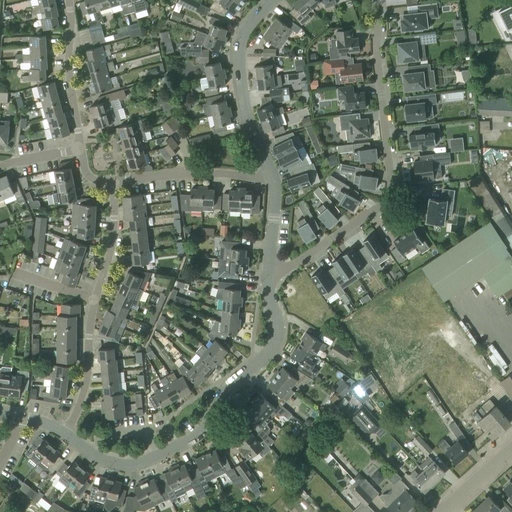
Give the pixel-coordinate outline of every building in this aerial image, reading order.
[(56,5),(54,0),(38,0),(39,4),(32,6),(33,10),(56,5)] [(96,0),(84,0),(85,1),(79,3),(83,15),(93,12),(97,25),(104,23),(102,16),(96,0)] [(96,0),(102,16),(112,13),(110,7),(108,0),(96,0)] [(125,15),(120,0),(108,0),(110,7),(121,4),(124,15),(125,15)] [(120,0),(125,15),(135,12),(132,3),(131,0),(120,0)] [(131,0),(132,3),(135,12),(135,13),(146,10),(148,6),(147,2),(143,0),(131,0)] [(200,3),(192,0),(178,0),(177,3),(196,12),(200,3)] [(234,0),(215,0),(209,8),(212,10),(221,14),(226,8),(234,15),(237,11),(239,12),(243,7),(234,0)] [(307,13),(312,9),(303,0),(297,0),(298,0),(293,4),(295,7),(289,12),(296,19),(302,25),(311,18),(307,13)] [(303,0),(312,9),(320,2),(318,0),(303,0)] [(404,19),(401,20),(402,31),(415,29),(415,31),(422,30),(422,29),(423,28),(428,28),(427,18),(438,17),(436,3),(418,5),(419,13),(403,15),(404,19)] [(59,15),(56,5),(33,10),(34,15),(41,13),(43,19),(41,19),(59,15)] [(511,5),(498,12),(505,25),(499,28),(505,41),(511,40),(511,5)] [(179,23),(182,14),(173,11),(170,19),(179,23)] [(41,19),(43,26),(35,28),(36,32),(44,30),(59,27),(57,16),(59,16),(59,15),(41,19)] [(206,34),(226,41),(227,37),(225,36),(227,29),(222,27),(224,22),(211,17),(209,23),(212,25),(208,35),(206,34)] [(286,39),(293,30),(296,33),(300,28),(285,17),(282,22),(277,18),(270,28),(283,37),(286,39)] [(176,24),(166,21),(163,29),(173,33),(176,24)] [(127,26),(129,31),(124,32),(125,36),(129,35),(130,38),(142,34),(138,23),(127,26)] [(102,30),(101,24),(88,28),(90,34),(102,30)] [(118,34),(119,38),(125,36),(124,32),(129,31),(127,26),(116,29),(118,34)] [(286,39),(283,37),(270,28),(263,37),(276,46),(279,49),(286,39)] [(92,40),(104,36),(102,30),(90,34),(92,40)] [(331,39),(331,47),(329,47),(330,59),(350,57),(350,53),(360,52),(358,38),(352,39),(351,30),(341,31),(336,32),(337,39),(331,39)] [(206,34),(198,31),(194,42),(189,42),(185,48),(180,47),(180,56),(195,57),(208,57),(208,50),(201,50),(201,48),(202,45),(219,51),(221,45),(224,46),(226,41),(206,34)] [(400,43),(398,44),(399,47),(400,61),(409,60),(410,62),(410,61),(416,61),(416,59),(418,59),(417,53),(420,53),(419,45),(436,43),(436,40),(436,33),(414,36),(414,42),(400,43)] [(30,48),(46,47),(45,36),(22,37),(22,42),(30,41),(30,48)] [(92,40),(93,45),(103,43),(106,42),(104,36),(92,40)] [(88,62),(103,57),(105,57),(103,50),(111,48),(109,44),(87,51),(90,61),(88,62)] [(15,54),(16,59),(23,59),(47,57),(46,47),(30,48),(31,54),(23,54),(15,54)] [(47,57),(23,59),(23,63),(24,63),(25,69),(29,69),(31,69),(47,68),(47,57)] [(103,57),(88,62),(91,72),(114,66),(112,61),(105,63),(103,57)] [(276,76),(275,65),(274,58),(261,60),(262,66),(256,67),(257,78),(276,76)] [(304,59),(295,61),(296,72),(305,70),(304,59)] [(343,59),(323,62),(324,74),(341,72),(342,82),(363,80),(361,64),(344,66),(343,59)] [(207,77),(225,73),(224,69),(222,69),(220,63),(205,66),(207,77)] [(404,82),(405,90),(435,87),(433,70),(431,70),(430,64),(416,65),(417,73),(403,74),(403,76),(402,76),(402,82),(404,82)] [(114,66),(91,72),(94,82),(109,78),(107,72),(115,70),(114,66)] [(47,68),(31,69),(29,69),(30,76),(22,76),(22,81),(36,80),(46,80),(46,69),(47,69),(47,68)] [(470,70),(461,71),(463,81),(471,80),(470,70)] [(207,77),(200,79),(202,90),(204,89),(205,96),(218,93),(217,87),(225,85),(224,79),(226,78),(225,73),(207,77)] [(257,78),(259,90),(282,87),(280,75),(276,76),(257,78)] [(94,82),(97,93),(120,87),(118,82),(111,84),(109,78),(94,82)] [(310,90),(318,89),(318,81),(309,81),(310,90)] [(40,97),(57,93),(54,82),(38,86),(40,97)] [(338,88),(339,99),(345,99),(346,110),(366,107),(364,92),(354,93),(353,86),(338,88)] [(283,95),(289,94),(288,88),(269,91),(270,97),(283,95)] [(89,114),(90,118),(117,110),(114,100),(119,98),(119,100),(126,98),(123,90),(98,98),(99,104),(90,107),(92,113),(89,114)] [(43,108),(60,103),(57,93),(40,97),(43,108)] [(418,121),(425,120),(425,119),(426,119),(425,105),(437,104),(435,93),(411,96),(411,104),(405,104),(406,112),(405,112),(406,119),(407,119),(407,121),(418,120),(418,121)] [(213,115),(231,111),(230,107),(227,107),(226,101),(222,101),(221,95),(206,99),(207,103),(202,104),(205,117),(213,115)] [(511,99),(478,98),(477,114),(511,115),(511,99)] [(175,108),(172,100),(161,104),(164,112),(175,108)] [(188,101),(177,104),(178,112),(190,109),(188,101)] [(64,113),(63,113),(60,103),(43,108),(46,118),(64,113)] [(261,121),(276,116),(284,113),(282,107),(274,109),(273,105),(258,110),(261,121)] [(92,123),(94,122),(96,128),(101,127),(102,132),(114,129),(113,126),(121,123),(117,110),(90,118),(92,123)] [(232,116),(231,111),(213,115),(215,126),(212,127),(214,133),(226,131),(225,125),(231,123),(229,117),(232,116)] [(50,128),(67,123),(64,113),(46,118),(47,118),(50,128)] [(355,114),(339,115),(341,131),(350,130),(352,139),(370,137),(367,119),(355,121),(355,114)] [(167,122),(174,131),(181,126),(174,116),(167,122)] [(261,121),(265,132),(271,130),(273,136),(285,132),(283,126),(280,127),(276,116),(261,121)] [(10,121),(0,120),(0,143),(7,144),(8,134),(10,121)] [(122,138),(138,133),(145,131),(142,120),(125,125),(116,128),(117,133),(120,132),(122,138)] [(167,122),(162,126),(169,135),(174,131),(167,122)] [(70,134),(67,123),(50,128),(53,139),(70,134)] [(427,149),(427,146),(436,145),(434,133),(437,132),(436,123),(424,125),(424,131),(416,132),(416,134),(409,135),(410,148),(417,147),(418,150),(427,149)] [(138,133),(122,138),(123,144),(121,145),(122,149),(141,143),(147,141),(145,131),(138,133)] [(273,147),(273,148),(274,150),(278,158),(297,149),(292,139),(295,137),(293,132),(274,138),(274,139),(275,139),(278,145),(275,146),(273,147)] [(211,141),(210,134),(194,138),(195,144),(211,141)] [(166,141),(169,144),(173,150),(178,146),(170,137),(166,141)] [(369,142),(337,146),(338,153),(354,151),(355,160),(361,160),(361,162),(377,160),(376,151),(376,148),(370,148),(369,142)] [(463,142),(450,144),(451,152),(464,150),(463,142)] [(141,143),(122,149),(124,154),(126,153),(128,159),(144,154),(141,143)] [(169,144),(164,148),(171,157),(176,154),(173,150),(169,144)] [(297,149),(278,158),(282,167),(283,169),(283,170),(284,169),(286,168),(289,167),(291,172),(290,172),(308,165),(305,158),(302,160),(297,149)] [(434,180),(433,178),(434,178),(433,166),(451,164),(450,152),(420,156),(420,162),(414,162),(415,171),(414,171),(415,178),(416,178),(416,180),(426,179),(427,181),(434,180)] [(128,159),(130,165),(127,165),(129,170),(140,167),(142,172),(152,170),(151,167),(147,164),(144,154),(128,159)] [(54,171),(57,182),(73,179),(72,173),(74,172),(72,161),(59,164),(60,170),(54,171)] [(288,179),(287,179),(288,180),(288,182),(291,191),(312,184),(308,173),(316,170),(313,163),(308,165),(290,172),(290,173),(291,172),(293,177),(290,178),(288,179)] [(341,164),(340,171),(355,174),(354,183),(360,184),(359,187),(375,190),(377,180),(377,178),(378,177),(372,176),(373,170),(341,164)] [(331,175),(327,181),(341,190),(336,198),(341,201),(340,203),(353,211),(358,204),(358,203),(360,201),(355,198),(358,192),(331,175)] [(0,178),(0,190),(3,198),(14,194),(18,202),(19,203),(24,201),(23,196),(18,184),(11,187),(7,176),(0,178)] [(59,192),(78,189),(77,184),(74,185),(73,179),(57,182),(59,192)] [(202,211),(202,210),(203,186),(198,186),(198,189),(191,189),(191,195),(180,194),(182,210),(191,211),(201,211),(202,211)] [(208,186),(203,186),(202,210),(213,211),(214,209),(220,209),(220,196),(214,196),(215,190),(208,189),(208,186)] [(319,187),(313,191),(324,203),(316,209),(320,214),(318,216),(329,228),(336,222),(338,220),(335,215),(339,211),(319,187)] [(241,188),(237,188),(236,191),(230,190),(229,196),(223,196),(223,209),(229,209),(229,212),(240,212),(241,188)] [(246,188),(241,188),(240,212),(251,214),(251,213),(258,213),(258,211),(259,198),(253,197),(253,191),(246,191),(246,188)] [(61,203),(75,201),(77,200),(76,194),(79,194),(78,189),(59,192),(53,194),(55,204),(61,203)] [(427,222),(444,225),(447,201),(453,202),(454,191),(443,189),(441,200),(430,199),(427,222)] [(125,220),(129,219),(145,218),(147,217),(144,194),(123,197),(125,220)] [(31,197),(27,199),(31,209),(40,207),(39,202),(39,201),(38,201),(37,200),(36,200),(33,201),(31,197)] [(72,215),(96,217),(96,210),(98,211),(99,200),(85,199),(77,200),(75,201),(75,204),(72,204),(72,215)] [(305,217),(297,222),(300,227),(298,229),(306,242),(314,238),(316,237),(317,236),(314,231),(319,228),(303,200),(297,204),(305,217)] [(78,226),(97,227),(98,222),(95,222),(96,217),(72,215),(71,225),(78,226)] [(131,231),(146,229),(145,218),(129,219),(131,231)] [(34,231),(45,232),(46,223),(35,222),(34,231)] [(511,286),(511,256),(507,248),(507,247),(490,222),(422,267),(444,301),(483,275),(497,296),(511,286)] [(97,232),(97,227),(78,226),(77,237),(94,238),(95,232),(97,232)] [(397,247),(391,251),(399,263),(405,258),(403,256),(417,246),(422,253),(429,248),(424,241),(422,242),(413,228),(393,242),(397,247)] [(146,229),(131,231),(132,242),(148,240),(146,229)] [(38,240),(44,242),(45,232),(34,231),(33,240),(38,240)] [(361,249),(372,265),(376,272),(382,268),(378,263),(388,256),(374,234),(366,240),(364,241),(363,241),(364,242),(365,244),(366,246),(362,250),(361,249)] [(85,257),(87,253),(84,252),(86,246),(65,238),(61,249),(85,257)] [(43,253),(44,242),(38,240),(33,240),(32,250),(35,251),(39,252),(43,253)] [(133,253),(147,252),(149,251),(148,240),(132,242),(133,253)] [(221,241),(219,259),(248,262),(249,257),(246,256),(246,250),(240,249),(241,243),(221,241)] [(350,250),(342,255),(354,273),(364,266),(366,269),(372,265),(361,249),(360,249),(361,250),(356,253),(354,251),(353,249),(353,248),(352,249),(350,250)] [(58,259),(79,267),(81,261),(84,262),(85,257),(61,249),(58,259)] [(133,253),(132,253),(133,265),(149,263),(147,252),(133,253)] [(330,270),(341,286),(347,282),(345,279),(354,273),(342,255),(335,260),(333,262),(332,262),(333,263),(334,264),(336,267),(331,270),(330,270)] [(58,259),(56,264),(54,270),(65,273),(61,283),(74,288),(80,273),(77,272),(79,267),(58,259)] [(248,266),(248,262),(219,259),(218,276),(238,278),(238,272),(244,273),(245,266),(248,266)] [(319,271),(311,276),(326,298),(336,291),(339,297),(345,293),(341,286),(330,270),(330,271),(325,274),(323,271),(322,270),(322,269),(321,270),(319,271)] [(123,282),(144,291),(151,273),(135,270),(133,274),(128,272),(123,282)] [(119,292),(139,301),(144,291),(123,282),(119,292)] [(240,290),(241,284),(218,282),(218,288),(215,298),(219,299),(224,300),(242,301),(242,297),(240,296),(240,290)] [(130,308),(132,304),(137,306),(139,301),(119,292),(115,302),(130,308)] [(367,295),(360,300),(364,305),(371,300),(367,295)] [(160,310),(165,300),(159,298),(155,307),(160,310)] [(223,311),(238,312),(239,306),(242,306),(242,301),(224,300),(223,311)] [(108,310),(125,318),(130,308),(115,302),(111,311),(108,310)] [(61,315),(77,315),(77,316),(80,316),(80,304),(61,304),(61,315)] [(150,317),(156,320),(160,310),(155,307),(150,317)] [(128,319),(125,318),(108,310),(103,320),(124,329),(128,319)] [(238,312),(223,311),(222,321),(222,322),(240,323),(240,319),(238,318),(238,312)] [(58,315),(57,327),(80,328),(80,322),(77,321),(77,316),(77,315),(61,315),(58,315)] [(103,320),(99,330),(100,331),(97,338),(118,343),(124,329),(103,320)] [(222,321),(215,321),(214,331),(211,330),(209,333),(216,336),(225,340),(227,334),(236,335),(237,328),(240,328),(240,323),(222,322),(222,321)] [(2,326),(1,334),(16,335),(17,327),(2,326)] [(57,327),(57,339),(76,339),(77,334),(80,334),(80,328),(57,327)] [(303,340),(300,345),(315,355),(319,349),(323,352),(327,346),(306,332),(301,339),(303,340)] [(57,339),(57,350),(80,350),(80,344),(76,344),(76,339),(57,339)] [(208,349),(222,361),(225,357),(223,356),(228,351),(216,340),(208,349)] [(346,359),(350,361),(353,356),(350,354),(350,353),(335,343),(330,351),(345,360),(346,359)] [(300,345),(297,349),(295,348),(291,356),(302,363),(298,368),(314,378),(319,370),(313,367),(315,363),(318,364),(321,360),(319,357),(315,355),(300,345)] [(99,359),(115,357),(114,348),(98,350),(99,359)] [(222,361),(208,349),(201,357),(213,368),(217,363),(219,365),(222,361)] [(80,356),(80,350),(57,350),(57,362),(76,362),(76,356),(80,356)] [(102,367),(117,366),(117,359),(115,360),(115,357),(99,359),(99,362),(101,362),(102,367)] [(201,357),(194,365),(208,378),(211,374),(209,372),(213,368),(201,357)] [(183,376),(191,390),(198,384),(198,385),(202,380),(204,381),(208,378),(194,365),(189,371),(182,364),(179,369),(183,376)] [(44,375),(68,377),(69,366),(54,365),(53,371),(45,370),(44,375)] [(11,375),(12,367),(3,366),(0,368),(0,393),(2,394),(4,395),(9,396),(9,395),(11,375)] [(102,375),(118,374),(117,366),(102,367),(102,375)] [(290,389),(294,384),(298,387),(301,383),(303,385),(310,378),(302,372),(293,367),(289,372),(283,368),(279,372),(278,371),(274,376),(290,389)] [(9,395),(9,396),(14,396),(15,395),(20,396),(21,386),(28,387),(29,382),(29,372),(21,371),(18,373),(18,376),(11,375),(9,395)] [(170,375),(181,396),(191,390),(183,376),(177,379),(173,373),(170,375)] [(373,373),(352,386),(361,400),(381,387),(373,373)] [(511,398),(511,373),(500,382),(511,398)] [(44,375),(40,374),(39,378),(52,379),(51,386),(67,388),(68,377),(44,375)] [(103,384),(119,383),(118,374),(102,375),(103,384)] [(164,387),(172,401),(181,396),(170,375),(166,377),(170,384),(164,387)] [(282,406),(284,403),(294,392),(290,389),(274,376),(270,380),(271,382),(268,386),(276,393),(272,397),(280,404),(282,406)] [(337,390),(342,396),(351,388),(342,378),(336,383),(339,387),(337,390)] [(120,391),(119,383),(103,384),(104,392),(120,391)] [(155,383),(151,385),(155,392),(154,392),(155,394),(148,398),(154,409),(161,405),(162,406),(172,401),(164,387),(158,390),(155,383)] [(67,388),(51,386),(50,393),(42,392),(42,396),(44,397),(61,399),(65,399),(67,388)] [(101,401),(124,399),(123,393),(120,394),(120,391),(104,392),(105,401),(101,401)] [(282,406),(280,404),(272,397),(269,402),(260,394),(252,403),(271,419),(275,414),(278,416),(282,416),(283,415),(288,419),(292,414),(282,406)] [(124,408),(124,407),(124,399),(101,401),(102,410),(124,408)] [(490,400),(473,415),(493,438),(500,431),(500,432),(510,423),(490,400)] [(248,415),(263,428),(261,430),(267,435),(269,432),(270,428),(266,424),(271,419),(252,403),(255,406),(248,415)] [(363,405),(352,417),(366,432),(374,432),(378,428),(381,426),(381,425),(377,420),(363,405)] [(125,417),(124,408),(102,410),(102,413),(106,413),(106,418),(125,417)] [(464,435),(455,422),(449,426),(458,439),(464,435)] [(321,434),(318,431),(321,427),(317,423),(309,430),(316,438),(321,434)] [(258,434),(263,440),(269,446),(274,441),(267,435),(261,430),(258,434)] [(300,437),(311,450),(318,444),(309,434),(308,435),(305,432),(300,437)] [(263,440),(260,443),(251,433),(243,441),(246,444),(240,450),(247,457),(249,460),(251,457),(252,458),(258,453),(259,453),(260,454),(261,454),(262,454),(264,454),(265,454),(266,454),(266,453),(271,449),(269,446),(263,440)] [(432,450),(419,436),(413,441),(426,455),(432,450)] [(42,460),(54,444),(50,441),(49,443),(44,439),(38,447),(33,443),(24,453),(29,457),(38,464),(42,460)] [(445,453),(446,452),(456,463),(468,453),(458,441),(451,448),(445,440),(438,445),(445,453)] [(42,460),(38,464),(45,470),(48,470),(52,473),(63,460),(58,457),(61,453),(56,449),(58,447),(54,444),(42,460)] [(216,450),(206,454),(213,470),(216,477),(225,473),(231,479),(237,476),(233,468),(231,469),(225,455),(219,458),(216,450)] [(201,484),(205,492),(210,489),(203,475),(213,470),(206,454),(196,459),(199,467),(194,470),(201,484)] [(434,462),(429,457),(420,466),(424,471),(435,482),(445,473),(434,462)] [(83,466),(80,463),(78,465),(73,461),(68,467),(64,463),(56,473),(60,477),(59,478),(59,480),(66,487),(71,481),(83,466)] [(235,467),(248,485),(251,489),(259,484),(244,461),(235,467)] [(178,463),(174,466),(175,469),(186,491),(193,488),(198,499),(206,495),(205,492),(201,484),(194,470),(189,472),(185,464),(181,466),(179,463),(178,463)] [(87,469),(83,466),(71,481),(77,486),(72,492),(79,497),(90,485),(85,481),(90,475),(85,471),(87,469)] [(169,482),(163,484),(172,501),(176,499),(175,496),(176,496),(186,491),(175,469),(174,466),(168,468),(170,472),(169,472),(165,474),(169,482)] [(424,492),(435,482),(424,471),(419,476),(414,471),(410,475),(414,480),(424,492)] [(395,472),(388,479),(394,484),(399,479),(400,480),(402,479),(395,472)] [(13,476),(9,480),(19,487),(22,483),(13,476)] [(106,499),(112,477),(108,476),(107,478),(101,477),(98,488),(92,486),(89,498),(96,500),(105,503),(106,499)] [(117,478),(112,477),(106,499),(105,503),(104,505),(104,506),(109,511),(116,505),(122,507),(126,491),(120,489),(122,483),(116,481),(117,478)] [(147,478),(142,480),(144,484),(154,505),(164,501),(170,498),(171,502),(172,501),(163,484),(158,487),(154,479),(149,481),(147,478)] [(372,499),(379,493),(365,479),(359,485),(372,499)] [(380,497),(389,507),(394,511),(404,511),(409,508),(408,507),(415,501),(415,502),(416,501),(406,491),(409,489),(400,480),(399,479),(394,484),(392,486),(391,489),(392,492),(389,495),(386,494),(383,494),(381,495),(380,497)] [(127,496),(124,511),(133,511),(134,509),(144,511),(155,506),(154,505),(144,484),(142,480),(137,483),(138,486),(134,488),(137,495),(133,497),(127,496)] [(506,500),(511,505),(511,480),(503,488),(510,496),(506,500)] [(353,511),(354,511),(374,511),(367,504),(372,499),(359,485),(355,482),(348,488),(352,492),(351,492),(361,503),(353,511)] [(33,499),(37,494),(30,487),(25,493),(30,497),(33,499)] [(41,498),(37,494),(33,499),(37,503),(41,498)] [(484,511),(496,511),(500,508),(489,496),(479,506),(484,511)] [(54,503),(47,511),(49,511),(63,511),(64,509),(54,503)]
